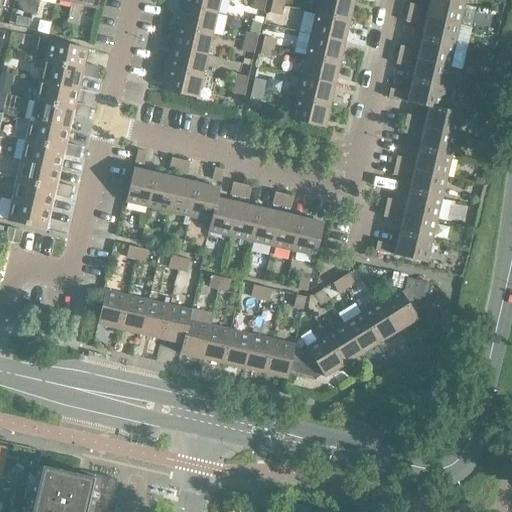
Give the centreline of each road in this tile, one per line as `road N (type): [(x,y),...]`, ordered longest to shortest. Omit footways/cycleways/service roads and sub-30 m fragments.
road 1 (unclassified): [(208,417),(412,465),(453,457),(471,431),(511,243)]
road 2 (residential): [(393,0),(351,191),(269,177),(214,148),(104,122)]
road 3 (residential): [(0,328),(17,265),(69,275),(104,122)]
road 4 (unclassified): [(0,371),(208,417)]
road 5 (residential): [(104,122),(133,0)]
